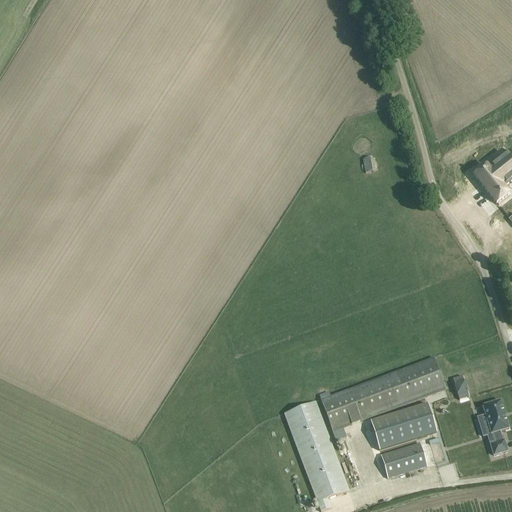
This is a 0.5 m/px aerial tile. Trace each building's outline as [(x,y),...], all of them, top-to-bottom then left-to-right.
[(487,166),(474,176),(497,205),(510,195),(504,188),(511,182),(511,154),(510,151),(488,168),(487,166)] [(364,173),(374,171),(372,158),(362,159),(364,173)] [(475,240),(504,220),(482,190),(474,196),(467,186),(464,188),(457,178),(439,191),(475,240)] [(433,358),(320,400),(332,433),(336,442),(346,439),(343,430),(447,391),(433,358)] [(467,392),(464,382),(455,385),(458,395),(467,392)] [(483,407),(483,408),(486,417),(491,434),(491,435),(492,435),(495,444),(490,445),(494,456),(500,454),(507,452),(504,441),(503,442),(500,432),(508,429),(508,430),(509,429),(501,402),(501,401),(500,402),(483,407)] [(327,500),(348,492),(315,403),(284,415),(320,511),(322,511),(331,509),(327,500)] [(428,406),(370,424),(379,453),(380,452),(437,434),(428,406)] [(420,445),(381,457),(388,480),(436,465),(458,457),(461,464),(469,461),(463,444),(432,455),(432,453),(424,456),(420,445)]
